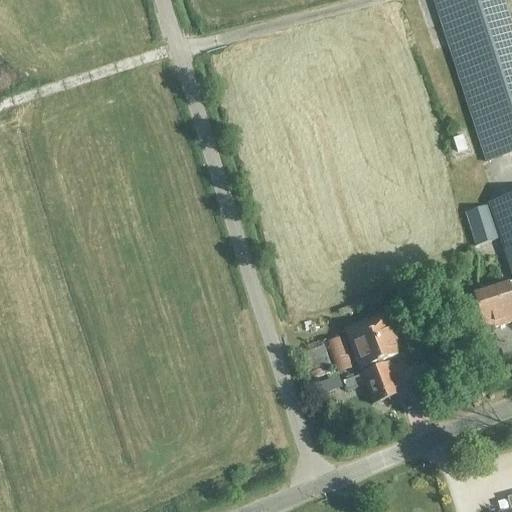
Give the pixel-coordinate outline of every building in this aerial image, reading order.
[(432,0),(486,163),(511,154),(511,27),(503,0),(432,0)] [(457,153),(466,151),(462,137),(452,140),(457,153)] [(511,276),(511,282),(473,296),(481,320),(485,333),(511,323),(511,299),(511,298),(511,196),(488,204),(511,276)] [(476,247),(497,240),(486,207),(466,214),(476,247)] [(360,372),(403,356),(387,315),(344,331),(360,372)] [(300,355),(307,373),(329,365),(333,375),(351,369),(341,338),(323,345),(324,346),(300,355)] [(372,405),(399,395),(387,365),(361,375),(372,405)] [(365,385),(361,375),(345,381),(349,391),(365,385)] [(503,511),(511,511),(511,496),(506,498),(509,510),(503,511)]
